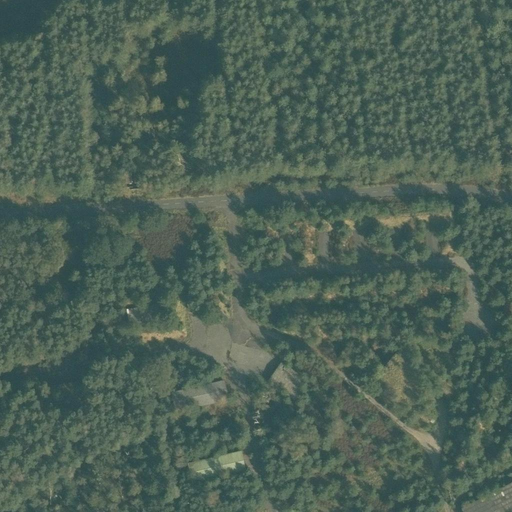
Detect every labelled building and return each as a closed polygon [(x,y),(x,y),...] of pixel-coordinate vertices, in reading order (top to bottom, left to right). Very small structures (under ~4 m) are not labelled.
[(124,310),(127,329),(164,323),(162,305),(124,310)] [(266,385),(292,403),(307,381),(281,363),(266,385)] [(170,392),(174,411),(230,399),(225,380),(170,392)] [(78,384),(48,389),(51,404),(80,399),(78,384)] [(185,465),(190,484),(245,472),(241,453),(185,465)] [(511,511),(511,481),(460,508),(462,511),(511,511)]
